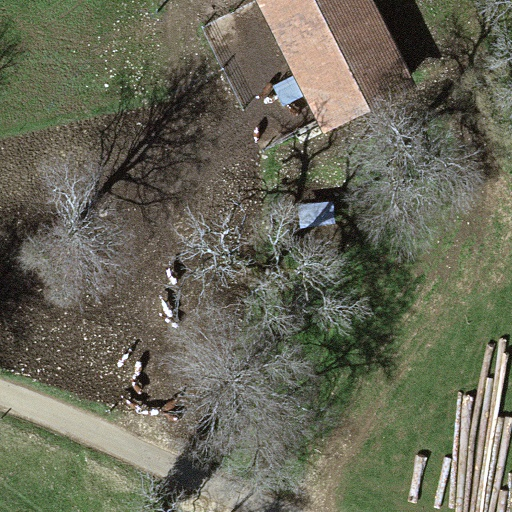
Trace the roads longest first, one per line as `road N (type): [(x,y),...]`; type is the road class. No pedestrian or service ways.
road 1 (unclassified): [(290,511),(0,392)]
road 2 (track): [(255,498),(304,440),(511,349)]
